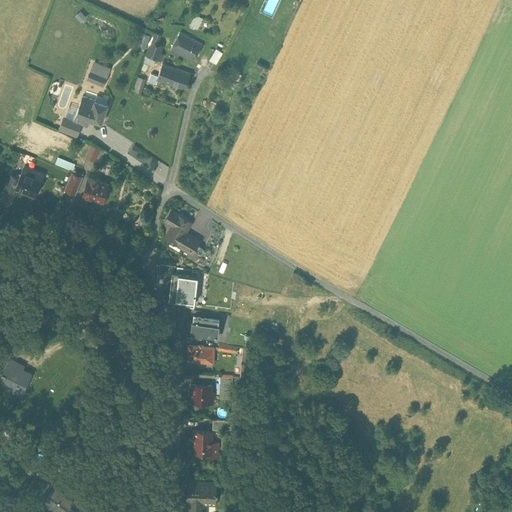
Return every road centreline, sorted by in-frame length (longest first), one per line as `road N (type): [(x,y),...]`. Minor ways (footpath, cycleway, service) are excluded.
road 1 (residential): [(511,391),(169,188)]
road 2 (residential): [(0,299),(123,363),(156,451),(168,511)]
road 3 (residential): [(172,511),(175,348),(153,287),(153,261)]
road 4 (residential): [(153,261),(1,198)]
